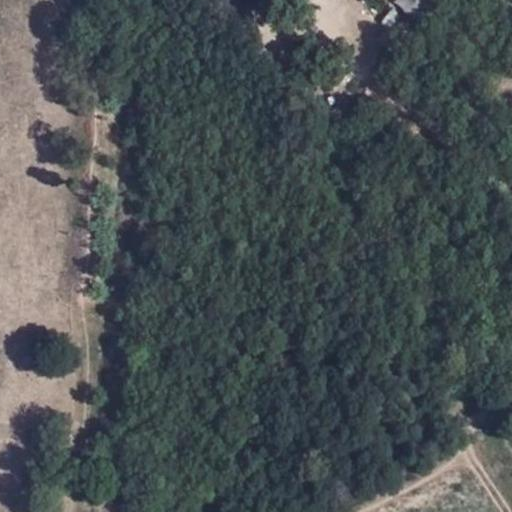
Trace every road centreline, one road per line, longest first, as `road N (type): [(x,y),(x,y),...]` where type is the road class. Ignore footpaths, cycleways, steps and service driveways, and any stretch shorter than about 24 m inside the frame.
road 1 (track): [(339,53),(511,187)]
road 2 (track): [(510,511),(485,474),(484,436),(494,413),(511,405)]
